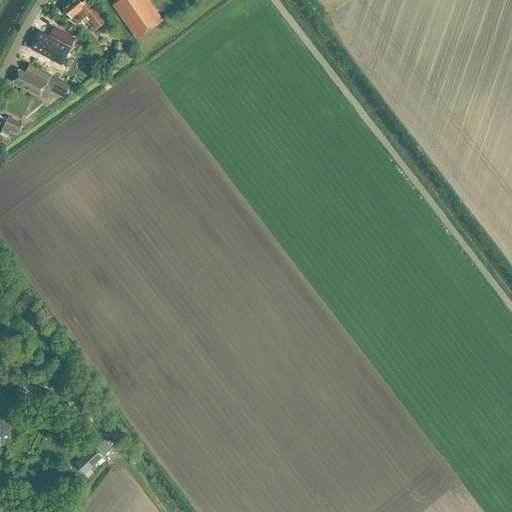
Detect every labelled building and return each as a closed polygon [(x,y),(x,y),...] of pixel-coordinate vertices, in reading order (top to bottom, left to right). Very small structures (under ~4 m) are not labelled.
[(86,0),(82,3),(79,0),(72,0),(63,8),(77,24),(86,16),(97,29),(101,26),(106,31),(109,28),(104,22),(105,21),(87,0),(86,0)] [(163,20),(149,0),(118,0),(113,5),(137,39),(163,20)] [(69,47),(74,38),(59,28),(54,39),(39,31),(30,49),(61,65),(70,48),(69,47)] [(68,95),(72,86),(30,65),(25,73),(19,70),(12,82),(43,97),(46,91),(44,89),(46,85),(68,95)] [(18,132),(23,123),(9,116),(4,125),(18,132)] [(45,409),(51,391),(19,382),(14,400),(45,409)] [(10,419),(10,416),(0,415),(0,434),(11,435),(12,419),(10,419)] [(112,449),(105,442),(97,449),(104,456),(112,449)] [(90,469),(97,462),(99,465),(105,460),(102,457),(93,448),(76,465),(84,474),(87,477),(93,472),(90,469)]
